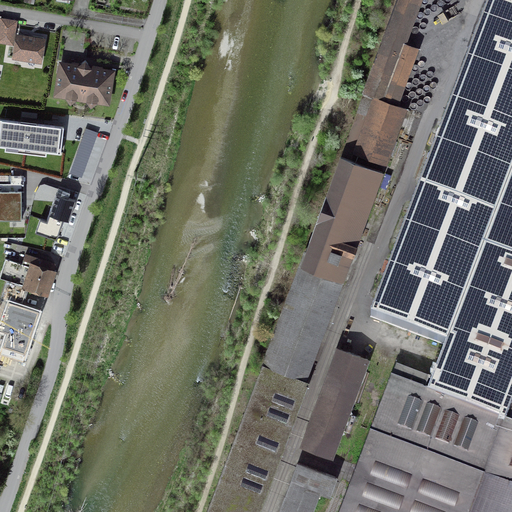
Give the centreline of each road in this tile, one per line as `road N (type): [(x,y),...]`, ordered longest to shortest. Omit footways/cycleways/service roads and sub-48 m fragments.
road 1 (residential): [(160,0),(63,287),(54,359),(1,511)]
road 2 (track): [(141,143),(19,511)]
road 3 (track): [(187,0),(141,143)]
